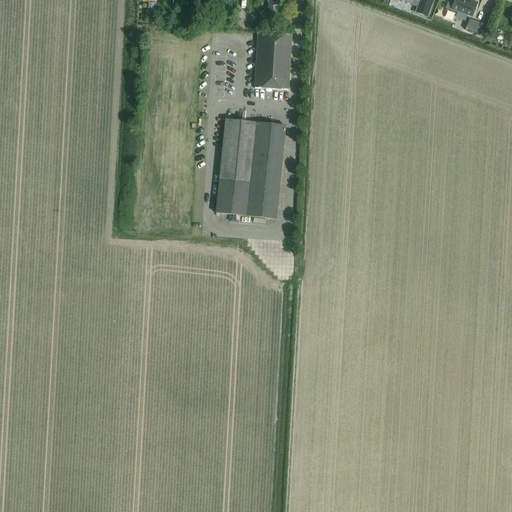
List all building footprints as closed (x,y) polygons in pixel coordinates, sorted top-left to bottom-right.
[(267,0),(269,5),(269,12),(277,12),(277,7),(287,7),(287,0),(267,0)] [(417,0),(420,1),(416,13),(427,17),(433,1),(431,0),(417,0)] [(447,3),(444,11),(456,15),(457,13),(472,18),(478,4),(465,0),(455,0),(454,6),(447,3)] [(469,18),(465,30),(480,36),(484,24),(469,18)] [(291,70),(291,66),(289,65),(291,36),(258,34),(255,89),(288,91),(289,70),(291,70)] [(225,120),(216,213),(275,219),(278,196),(285,126),(275,125),(275,123),(274,122),(273,121),(271,120),(270,120),(268,120),(267,122),(266,124),(256,123),(246,122),(225,120)]
